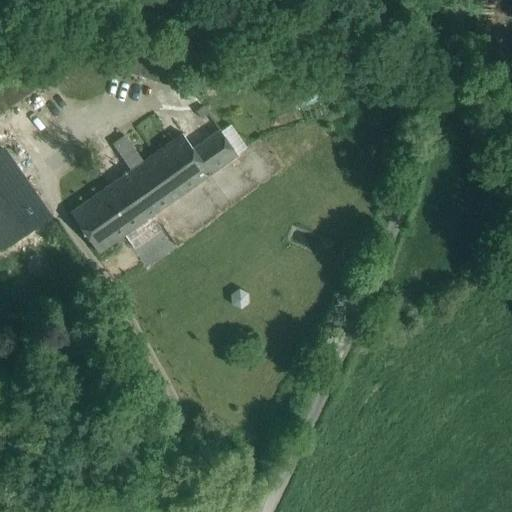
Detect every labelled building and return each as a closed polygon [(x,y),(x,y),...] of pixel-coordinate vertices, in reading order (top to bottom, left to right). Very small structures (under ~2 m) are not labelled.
[(113,50),(112,51),(110,66),(169,85),(175,69),(113,50)] [(3,91),(0,92),(0,112),(52,75),(40,59),(3,91)] [(202,107),(196,111),(200,118),(207,113),(202,107)] [(123,235),(150,215),(236,154),(219,130),(192,149),(182,134),(143,161),(130,170),(70,213),(98,253),(123,235)] [(113,145),(130,170),(143,161),(125,137),(113,145)] [(49,216),(2,150),(0,151),(0,246),(2,249),(49,216)] [(150,215),(123,235),(134,250),(161,230),(150,215)]
